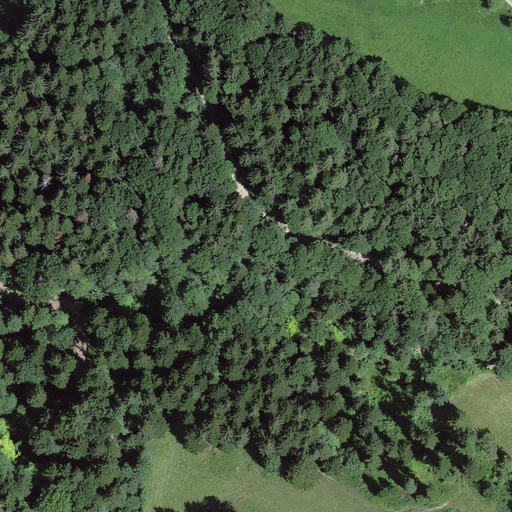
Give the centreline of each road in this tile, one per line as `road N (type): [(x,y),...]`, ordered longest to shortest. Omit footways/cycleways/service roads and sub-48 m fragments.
road 1 (track): [(511,305),(358,261),(270,221),(248,198),(219,125),(147,0)]
road 2 (track): [(123,452),(83,385),(77,330),(64,308),(14,300),(0,284)]
